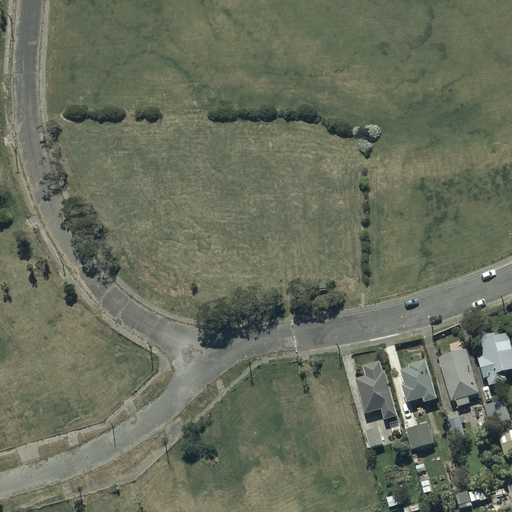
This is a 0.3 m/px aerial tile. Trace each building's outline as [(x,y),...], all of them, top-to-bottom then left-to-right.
[(511,343),(508,329),(479,337),(483,355),(478,356),(484,378),(488,377),(490,385),(507,380),(505,372),(511,369),(511,343)] [(467,350),(438,358),(451,402),(456,400),(458,407),(470,404),(468,396),(479,393),(467,350)] [(436,399),(426,360),(410,365),(411,367),(401,370),(405,384),(401,385),(406,402),(422,397),(424,403),(436,399)] [(366,377),(356,380),(366,414),(376,411),(378,418),(384,420),(397,416),(385,372),(383,372),(380,362),(363,366),(366,377)] [(511,417),(507,400),(485,406),(491,427),(511,421),(511,417)] [(459,418),(446,422),(451,442),(465,438),(459,418)] [(405,432),(411,452),(434,445),(428,425),(405,432)] [(379,427),(366,431),(371,448),(384,444),(379,427)] [(511,431),(497,435),(503,456),(511,453),(511,431)] [(430,481),(422,483),(425,494),(433,492),(430,481)] [(474,488),(479,502),(488,499),(484,485),(474,488)] [(500,502),(483,507),(484,511),(493,511),(502,510),(500,502)]
